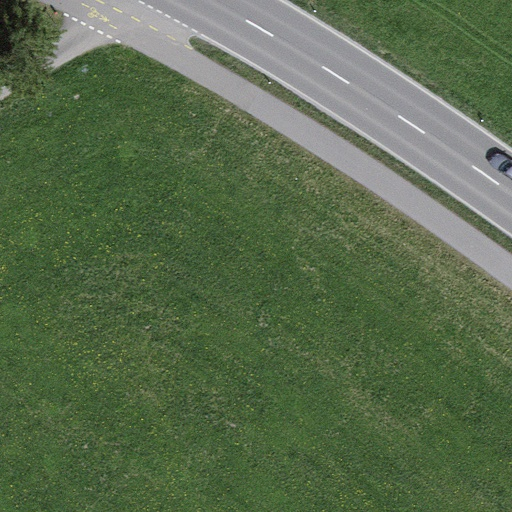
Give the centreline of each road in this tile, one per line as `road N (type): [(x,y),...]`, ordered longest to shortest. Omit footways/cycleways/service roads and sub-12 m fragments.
road 1 (primary): [(217,0),(511,185)]
road 2 (track): [(159,0),(124,31),(0,88)]
